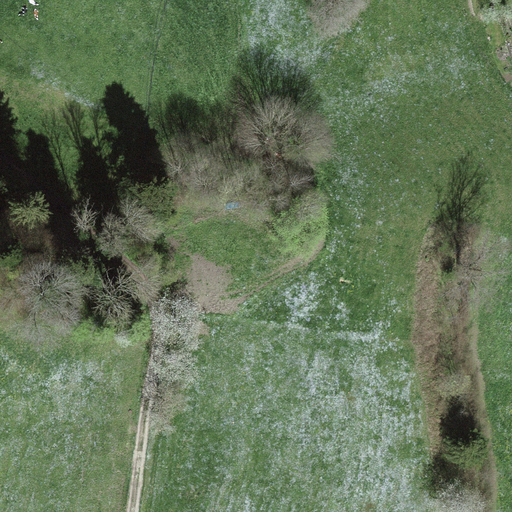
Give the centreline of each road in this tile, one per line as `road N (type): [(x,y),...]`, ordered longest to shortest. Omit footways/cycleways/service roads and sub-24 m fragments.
road 1 (track): [(0,182),(93,238),(166,314)]
road 2 (track): [(132,511),(166,314)]
